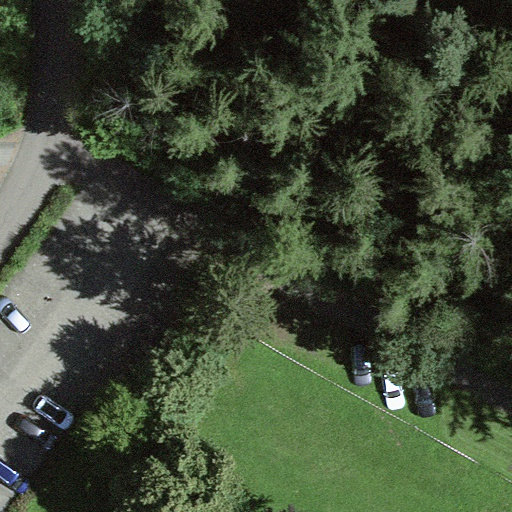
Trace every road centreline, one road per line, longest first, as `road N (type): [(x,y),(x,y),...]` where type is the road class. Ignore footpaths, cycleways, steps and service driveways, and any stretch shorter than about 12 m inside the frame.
road 1 (unclassified): [(44,136),(511,400)]
road 2 (unclassified): [(53,0),(44,136)]
